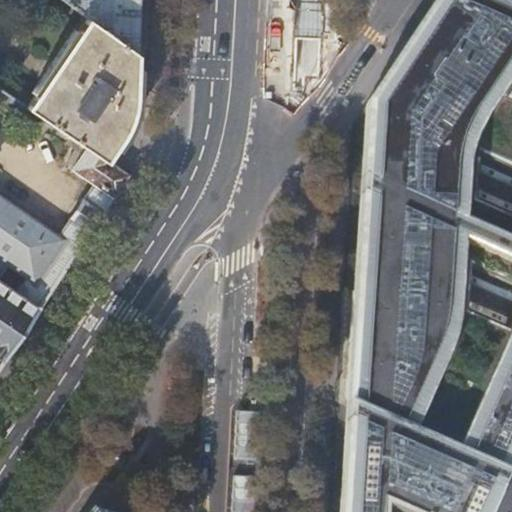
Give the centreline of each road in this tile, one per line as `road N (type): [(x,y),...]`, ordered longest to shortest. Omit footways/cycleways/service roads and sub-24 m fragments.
road 1 (primary): [(0,489),(215,156)]
road 2 (residential): [(220,511),(240,259),(215,156)]
road 3 (residential): [(215,156),(269,166),(387,0)]
road 4 (primary): [(215,156),(233,0)]
